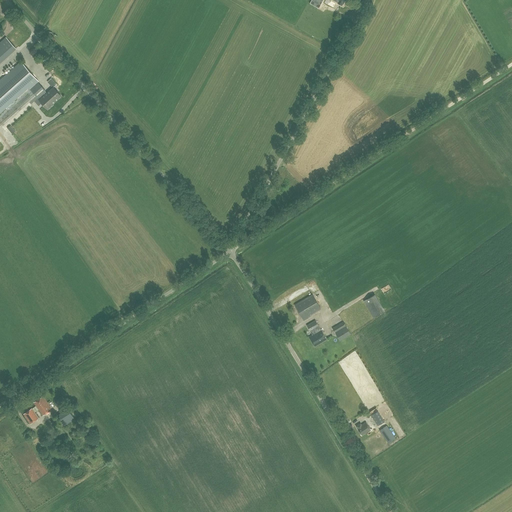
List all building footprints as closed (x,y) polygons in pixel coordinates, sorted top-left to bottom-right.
[(6,37),(0,42),(0,62),(16,48),(6,37)] [(0,79),(0,124),(1,126),(29,102),(30,104),(39,96),(40,98),(39,100),(48,109),(53,104),(53,103),(45,95),(46,93),(45,91),(45,90),(38,82),(39,81),(21,61),(0,79)] [(51,78),(47,82),(52,87),(57,84),(51,78)] [(53,87),(46,93),(45,95),(53,103),(61,96),(53,87)] [(33,128),(36,125),(29,117),(26,121),(33,128)] [(12,134),(15,131),(10,125),(7,128),(12,134)] [(295,305),(304,320),(310,316),(309,315),(321,309),(312,294),(295,305)] [(363,301),(373,318),(385,311),(374,294),(363,301)] [(309,337),(315,346),(326,339),(315,320),(307,325),(312,335),(309,337)] [(332,328),(340,341),(350,334),(343,321),(332,328)] [(24,414),(30,424),(39,418),(35,412),(39,409),(43,415),(52,409),(43,396),(34,402),(36,406),(32,408),(24,414)] [(53,402),(57,408),(65,402),(61,396),(53,402)] [(57,415),(64,426),(74,419),(67,408),(57,415)] [(371,415),(377,425),(384,421),(378,411),(371,415)] [(357,428),(362,435),(371,429),(366,422),(361,425),(360,423),(356,426),(357,427),(357,428)] [(379,430),(388,443),(395,438),(386,425),(379,430)]
